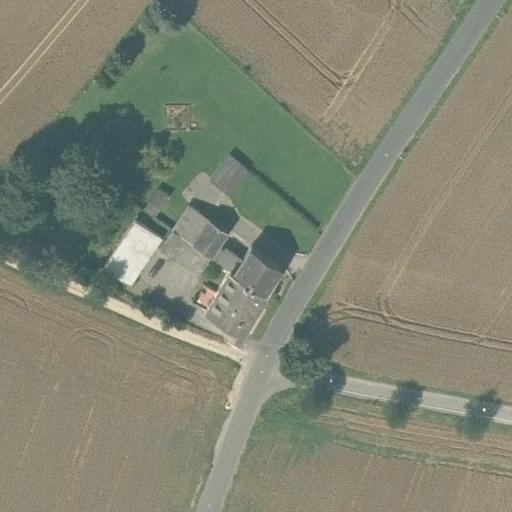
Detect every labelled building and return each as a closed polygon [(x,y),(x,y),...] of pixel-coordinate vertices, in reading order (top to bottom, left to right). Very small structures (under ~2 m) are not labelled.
[(230,156),(210,179),(228,194),(248,172),(230,156)] [(161,187),(144,212),(153,218),(170,193),(161,187)] [(227,230),(190,205),(173,231),(210,256),(230,270),(234,272),(242,259),(225,248),(223,250),(216,246),(227,230)] [(135,220),(101,270),(130,284),(161,238),(135,220)] [(210,256),(173,231),(159,251),(197,276),(210,256)] [(281,266),(251,246),(242,259),(234,272),(265,293),(281,266)] [(234,272),(230,270),(215,297),(203,290),(194,304),(240,334),(265,293),(234,272)]
